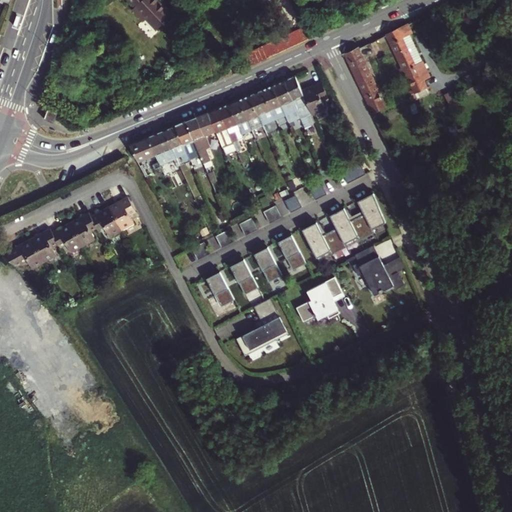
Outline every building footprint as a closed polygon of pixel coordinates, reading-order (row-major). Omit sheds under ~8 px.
[(127,0),(134,6),(132,8),(143,20),(145,18),(156,29),(172,14),(163,5),(162,6),(158,1),(156,0),(127,0)] [(408,24),(400,28),(424,79),(430,76),(410,33),(412,32),(408,24)] [(304,27),(242,55),(247,67),(309,38),(304,27)] [(404,70),(415,92),(427,86),(424,79),(400,28),(386,35),(390,42),(391,41),(403,66),(399,68),(401,71),(404,70)] [(346,53),(374,112),(385,106),(358,48),(346,53)] [(290,92),(300,115),(307,132),(313,129),(310,123),(314,121),(312,114),(301,90),(295,75),(285,80),(290,92)] [(285,80),(274,85),(288,118),(289,120),(300,115),(290,92),(285,80)] [(321,81),(301,90),(312,114),(325,109),(321,100),(328,97),(321,81)] [(272,108),(274,114),(278,123),(288,118),(274,85),(264,89),(272,108)] [(410,94),(413,100),(429,92),(427,86),(415,92),(410,94)] [(264,89),(250,95),(261,120),(268,117),(269,117),(266,110),(272,108),(264,89)] [(452,107),(460,103),(454,89),(446,92),(452,107)] [(245,97),(240,99),(254,132),(264,128),(261,120),(250,95),(245,97)] [(240,99),(229,103),(240,128),(245,126),(248,135),(254,132),(240,99)] [(229,103),(219,108),(233,141),(239,139),(235,130),(240,128),(229,103)] [(48,108),(44,119),(53,122),(58,112),(48,108)] [(233,141),(219,108),(208,112),(216,130),(223,147),(226,153),(236,149),(234,143),(233,141)] [(208,112),(187,121),(200,152),(204,162),(211,160),(206,148),(210,147),(205,134),(216,130),(208,112)] [(268,117),(261,120),(264,128),(271,125),(268,117)] [(187,121),(176,125),(189,157),(200,152),(187,121)] [(189,157),(176,125),(165,129),(173,149),(177,157),(181,156),(184,163),(191,160),(189,157)] [(159,163),(160,164),(174,159),(177,166),(180,164),(177,157),(173,149),(165,129),(148,136),(155,154),(157,158),(159,163)] [(254,132),(248,135),(246,136),(249,143),(257,140),(254,132)] [(148,136),(129,144),(139,161),(155,154),(148,136)] [(141,165),(148,162),(157,158),(155,154),(139,161),(141,165)] [(360,160),(341,170),(347,182),(365,173),(360,160)] [(148,162),(141,165),(145,173),(152,169),(148,162)] [(320,180),(309,186),(316,198),(327,193),(320,180)] [(373,191),(357,199),(364,212),(373,227),(385,221),(373,191)] [(296,193),(285,199),(291,211),(302,205),(296,193)] [(128,196),(109,206),(122,230),(134,223),(129,215),(136,211),(128,196)] [(276,203),(263,210),(270,222),(282,215),(276,203)] [(97,228),(99,231),(105,228),(110,236),(122,230),(109,206),(91,216),(97,228)] [(344,206),(330,213),(336,226),(345,241),(357,235),(350,219),(344,206)] [(96,239),(91,231),(97,228),(91,216),(89,212),(70,222),(83,246),(96,239)] [(374,231),(373,227),(364,212),(350,219),(357,235),(359,238),(374,231)] [(252,215),(239,222),(246,234),(259,228),(252,215)] [(316,220),(302,227),(317,256),(330,249),(323,233),(316,220)] [(52,231),(59,244),(61,247),(67,244),(71,252),(83,246),(70,222),(52,231)] [(345,241),(336,226),(323,233),(330,249),(332,253),(347,245),(345,241)] [(52,247),(59,244),(52,231),(50,228),(32,237),(45,261),(56,255),(52,247)] [(229,228),(216,234),(222,246),(235,240),(229,228)] [(291,233),(278,240),(293,268),(306,261),(291,233)] [(45,261),(32,237),(2,253),(10,261),(16,266),(27,260),(32,268),(45,261)] [(211,252),(205,240),(192,246),(198,259),(211,252)] [(358,260),(352,263),(358,274),(363,271),(375,292),(394,283),(396,287),(404,282),(397,269),(404,265),(400,254),(383,263),(373,243),(354,253),(358,260)] [(268,245),(254,252),(269,280),(282,274),(268,245)] [(244,257),(231,264),(245,293),(259,286),(244,257)] [(220,270),(207,276),(221,305),(235,298),(220,270)] [(312,298),(296,306),(304,320),(316,313),(318,317),(328,313),(329,316),(340,311),(334,300),(344,294),(335,275),(307,289),(312,298)] [(259,325),(237,337),(246,354),(289,331),(271,296),(254,305),(261,318),(256,321),(259,325)]
